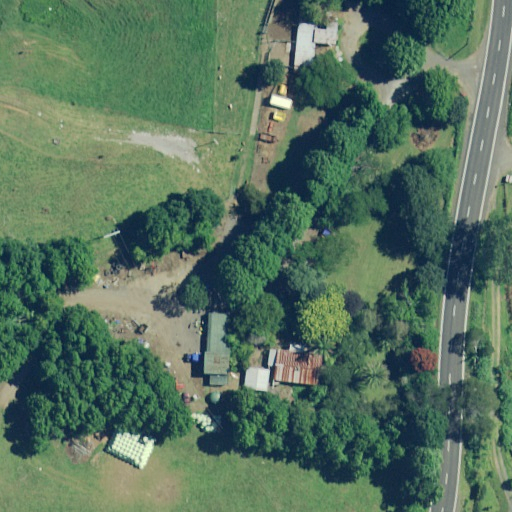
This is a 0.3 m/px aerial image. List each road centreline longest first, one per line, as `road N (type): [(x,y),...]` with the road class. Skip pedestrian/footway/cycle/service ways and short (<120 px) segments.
road 1 (track): [(494,64),(371,95),(332,166),(234,292),(0,260)]
road 2 (primary): [(480,131),(435,511)]
road 3 (primary): [(503,0),(480,131)]
